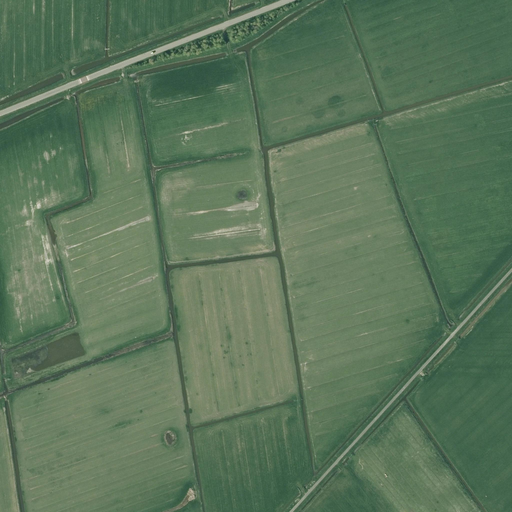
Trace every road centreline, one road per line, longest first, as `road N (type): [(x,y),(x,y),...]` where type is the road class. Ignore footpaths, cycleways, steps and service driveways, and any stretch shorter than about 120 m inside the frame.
road 1 (unclassified): [(291,511),(511,269)]
road 2 (tertiary): [(0,113),(289,0)]
